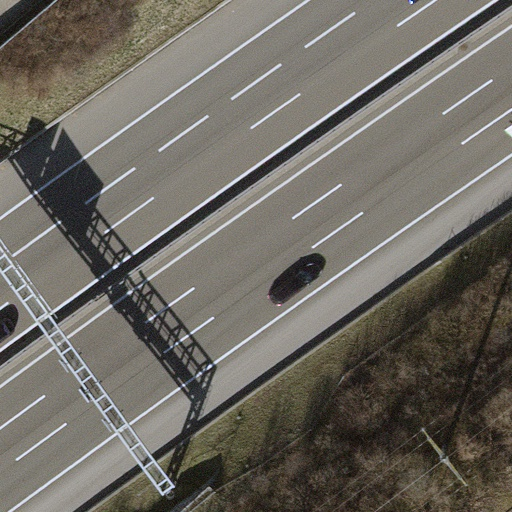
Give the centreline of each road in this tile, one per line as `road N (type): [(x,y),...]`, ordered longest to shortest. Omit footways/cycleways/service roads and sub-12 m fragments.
road 1 (motorway): [(0,455),(511,92)]
road 2 (motorway): [(404,0),(0,285)]
